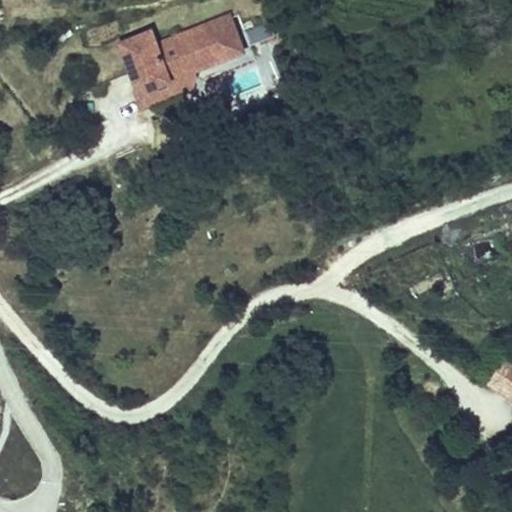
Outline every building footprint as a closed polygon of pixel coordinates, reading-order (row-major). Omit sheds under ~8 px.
[(190,63),(238,44),(226,13),(153,41),(148,27),(121,38),(127,52),(132,50),(137,62),(142,60),(146,69),(135,73),(133,79),(141,98),(155,92),(158,86),(155,77),(165,73),(168,82),(175,85),(191,79),(194,72),(190,63)] [(88,51),(83,83),(132,64),(127,52),(121,38),(88,51)] [(132,64),(135,73),(146,69),(142,60),(137,62),(132,50),(127,52),(132,64)] [(158,86),(155,92),(175,85),(168,82),(158,86)] [(485,381),(509,397),(511,392),(511,362),(502,356),(485,381)]
